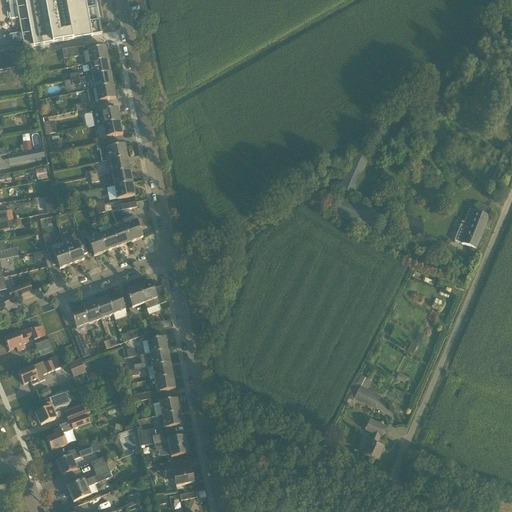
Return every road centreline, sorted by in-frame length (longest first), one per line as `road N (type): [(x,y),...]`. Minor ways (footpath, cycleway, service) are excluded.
road 1 (residential): [(444,511),(399,488),(398,468),(511,193)]
road 2 (residential): [(169,256),(119,0)]
road 3 (residential): [(217,511),(169,256)]
road 4 (residential): [(0,317),(169,256)]
